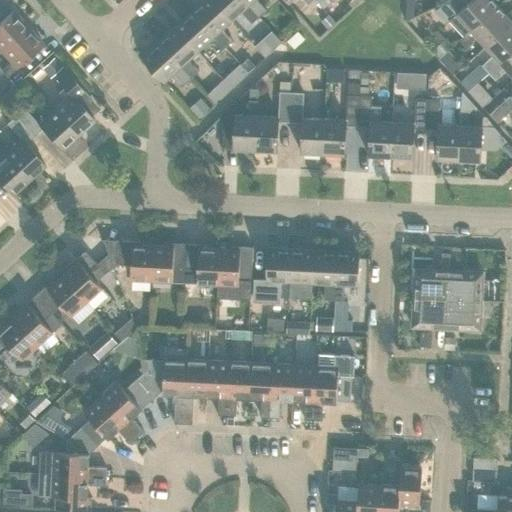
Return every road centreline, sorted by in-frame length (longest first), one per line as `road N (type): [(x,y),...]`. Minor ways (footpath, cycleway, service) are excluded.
road 1 (residential): [(445,511),(449,402),(380,396),(388,215)]
road 2 (unclassified): [(388,215),(154,202)]
road 3 (residential): [(100,39),(158,109),(154,202)]
road 4 (unclassified): [(154,202),(74,199),(0,264)]
road 5 (residential): [(304,511),(286,480),(262,468),(208,473),(180,511)]
road 6 (unclassified): [(511,220),(388,215)]
